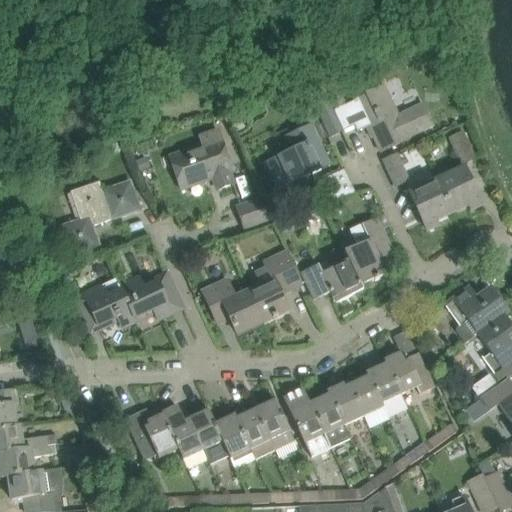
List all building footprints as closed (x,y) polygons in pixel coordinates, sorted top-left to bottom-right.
[(319,81),(296,91),(306,113),(316,108),(330,138),(343,132),(333,112),(329,102),(319,81)] [(365,97),(345,107),(354,127),(357,133),(370,126),(375,138),(374,138),(381,153),(408,140),(407,138),(432,127),(422,106),(397,117),(383,87),(364,96),(365,97)] [(340,97),(329,102),(333,112),(343,132),(354,127),(345,107),(340,97)] [(330,166),(319,143),(311,125),(284,138),(290,152),(264,164),(282,202),(309,189),(304,178),(321,170),(330,166)] [(233,185),(229,173),(232,173),(221,140),(218,131),(200,137),(203,147),(170,158),(180,187),(212,175),(217,190),(233,185)] [(462,165),(474,159),(463,134),(450,140),(462,165)] [(396,156),(383,162),(395,187),(408,181),(396,156)] [(145,157),(136,160),(140,170),(148,167),(145,157)] [(471,211),(482,206),(464,168),(437,181),(452,214),(469,206),(471,211)] [(327,179),(336,199),(355,191),(345,171),(327,179)] [(435,222),(452,214),(437,181),(409,194),(427,232),(438,227),(435,222)] [(130,183),(103,192),(100,183),(70,193),(80,221),(61,228),(71,256),(99,246),(93,227),(140,211),(130,183)] [(260,201),(237,209),(244,229),(267,222),(260,201)] [(315,201),(299,207),(302,214),(318,208),(315,201)] [(358,247),(344,254),(363,292),(363,291),(361,287),(374,281),(375,282),(379,280),(379,279),(386,276),(377,256),(391,250),(382,231),(377,219),(350,231),(358,247)] [(294,221),(279,228),(284,237),(298,230),(294,221)] [(318,266),(301,274),(314,301),(330,293),(335,305),(363,292),(344,254),(342,248),(332,253),(330,258),(335,268),(322,274),(318,266)] [(262,286),(249,292),(263,324),(288,312),(280,295),(302,285),(287,253),(268,262),(271,268),(257,274),(262,286)] [(139,278),(119,287),(135,320),(153,311),(158,322),(173,315),(165,300),(176,295),(167,274),(142,285),(139,278)] [(116,280),(72,301),(82,321),(92,316),(98,328),(117,319),(122,330),(137,323),(135,320),(119,287),(116,280)] [(237,336),(263,324),(249,292),(234,299),(226,281),(226,282),(203,293),(203,294),(218,325),(219,324),(216,316),(226,311),(237,336)] [(469,288),(447,303),(444,306),(459,327),(456,329),(456,332),(464,345),(508,313),(490,289),(476,299),(469,288)] [(483,388),(488,394),(506,381),(511,376),(511,329),(503,317),(508,314),(508,313),(464,345),(478,335),(491,354),(483,360),(496,378),(483,388)] [(32,319),(17,323),(21,337),(36,332),(32,319)] [(400,354),(385,361),(401,396),(416,389),(419,396),(435,388),(418,354),(419,357),(405,363),(400,354)] [(382,405),(401,396),(385,361),(384,362),(385,365),(367,374),(383,408),(384,408),(382,405)] [(364,418),(383,408),(367,374),(366,374),(368,378),(349,386),(364,418)] [(511,388),(506,381),(488,394),(481,399),(490,412),(499,406),(511,424),(511,388)] [(348,383),(328,392),(344,427),(364,418),(349,386),(348,383)] [(299,392),(283,400),(304,445),(311,460),(332,451),(310,405),(308,401),(303,390),(299,392)] [(17,405),(15,391),(0,392),(0,430),(20,427),(20,426),(16,427),(13,406),(17,405)] [(351,442),(344,427),(328,392),(327,393),(329,396),(310,405),(332,451),(351,442)] [(275,401),(255,411),(275,452),(295,443),(275,401)] [(188,470),(207,461),(189,421),(184,423),(177,407),(162,414),(160,409),(159,409),(183,461),(185,465),(188,470)] [(183,461),(159,409),(148,414),(146,410),(124,420),(144,462),(157,456),(159,460),(178,451),(183,461)] [(255,462),(234,416),(215,425),(209,411),(208,412),(230,458),(236,471),(255,462)] [(235,416),(234,416),(255,462),(275,452),(255,411),(236,420),(235,416)] [(210,467),(230,458),(208,412),(189,421),(207,461),(209,465),(210,467)] [(20,427),(0,430),(0,454),(55,446),(57,446),(55,436),(46,438),(22,441),(20,427)] [(428,454),(441,444),(437,435),(424,445),(428,454)] [(0,471),(1,478),(34,473),(32,459),(56,456),(55,446),(0,454),(0,471)] [(91,447),(71,450),(74,465),(74,467),(94,464),(91,447)] [(406,458),(410,466),(423,457),(419,448),(406,458)] [(406,470),(404,465),(402,461),(388,470),(392,479),(406,470)] [(62,469),(34,473),(1,478),(1,479),(8,478),(12,501),(24,500),(25,511),(62,511),(61,498),(63,498),(63,479),(62,469)] [(511,500),(499,473),(485,480),(498,509),(499,511),(500,511),(511,506),(511,500)] [(375,492),(388,482),(384,474),(371,483),(375,492)] [(468,483),(481,511),(491,511),(498,509),(485,480),(483,476),(468,483)] [(402,511),(393,484),(379,493),(386,511),(402,511)] [(350,491),(355,501),(362,501),(370,495),(366,486),(359,491),(350,491)] [(327,502),(344,501),(340,492),(323,493),(327,502)] [(299,503),(316,502),(312,493),(294,494),(299,503)] [(386,511),(379,493),(364,504),(343,506),(343,511),(386,511)] [(275,504),(293,503),(288,494),(271,495),(275,504)] [(252,505),(269,505),(265,495),(248,496),(252,505)] [(229,506),(246,505),(241,496),(224,497),(229,506)] [(222,507),(218,497),(201,498),(205,507),(222,507)] [(456,511),(470,511),(464,497),(452,502),(456,511)] [(201,498),(178,499),(182,508),(205,507),(201,498)]
